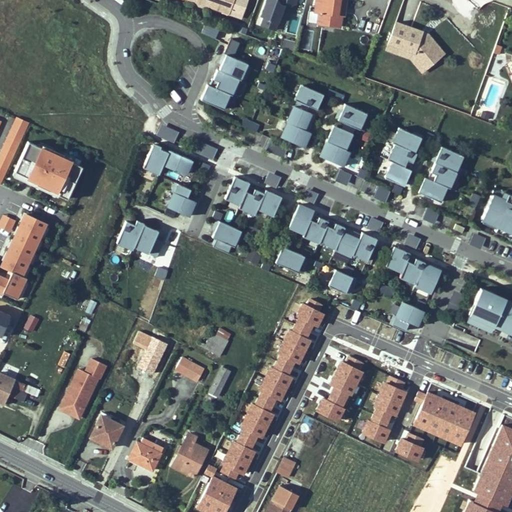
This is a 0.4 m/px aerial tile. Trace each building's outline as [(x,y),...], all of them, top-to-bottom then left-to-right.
[(231,8),(233,0),(191,0),(196,2),(205,5),(241,18),(243,12),(231,8)] [(243,12),(247,0),(233,0),(231,8),(243,12)] [(267,0),(262,13),(266,15),(262,24),(276,29),(284,8),(298,2),(298,0),(267,0)] [(337,14),(339,0),(316,0),(315,7),(315,12),(319,12),(318,23),(340,26),(341,14),(337,14)] [(345,14),(346,0),(339,0),(337,14),(341,14),(345,14)] [(202,12),(205,5),(196,2),(193,9),(202,12)] [(298,33),(303,14),(294,12),(289,31),(298,33)] [(214,38),(219,25),(203,20),(198,31),(214,38)] [(443,53),(427,34),(425,35),(420,34),(421,31),(396,22),(388,43),(407,49),(412,51),(413,49),(428,65),(429,65),(443,53)] [(412,51),(407,49),(388,43),(386,49),(410,57),(421,71),(429,65),(428,65),(413,49),(412,51)] [(498,54),(501,46),(496,44),(493,53),(498,54)] [(239,79),(246,63),(224,53),(222,58),(224,58),(219,70),(239,79)] [(273,72),(276,65),(268,62),(265,69),(273,72)] [(232,95),(239,79),(219,70),(217,69),(210,85),(228,93),(230,94),(232,95)] [(265,90),(267,86),(259,82),(257,87),(265,90)] [(224,102),(228,93),(210,85),(207,84),(200,99),(223,109),(226,103),(224,102)] [(316,109),(323,94),(302,85),(298,94),(296,93),(293,99),(298,101),(309,105),(316,109)] [(334,98),(337,92),(329,88),(326,95),(334,98)] [(342,102),(345,95),(337,92),(334,98),(342,102)] [(309,105),(298,101),(295,106),(306,111),(309,105)] [(357,128),(365,112),(345,103),(340,115),(338,114),(336,119),(344,122),(355,127),(357,128)] [(307,131),(314,115),(306,111),(295,106),(294,105),(286,121),(287,122),(289,123),(307,131)] [(20,140),(28,122),(17,117),(8,134),(20,140)] [(252,121),(244,117),(241,125),(249,128),(252,121)] [(256,131),(259,124),(252,121),(249,128),(256,131)] [(352,133),(355,127),(344,122),(341,128),(352,133)] [(303,147),(310,132),(307,131),(289,123),(285,132),(283,131),(281,137),(303,147)] [(174,143),(179,132),(161,124),(156,135),(174,143)] [(345,149),(352,133),(341,128),(336,126),(334,133),(330,131),(326,141),(328,142),(345,149)] [(421,137),(398,127),(395,133),(397,133),(393,143),(395,143),(414,152),(421,137)] [(364,142),(369,133),(362,129),(357,138),(364,142)] [(432,143),(435,135),(428,132),(424,140),(432,143)] [(8,134),(0,151),(0,168),(6,171),(20,140),(8,134)] [(372,143),(375,136),(370,134),(367,141),(372,143)] [(439,146),(442,138),(435,135),(432,143),(439,146)] [(212,160),(217,149),(193,139),(188,150),(212,160)] [(283,158),(288,147),(270,139),(265,150),(283,158)] [(41,147),(28,141),(14,171),(37,181),(36,184),(49,190),(51,188),(59,191),(57,194),(67,198),(82,166),(63,157),(64,155),(42,145),(41,147)] [(342,166),(349,151),(345,149),(328,142),(324,151),(322,150),(320,156),(342,166)] [(409,169),(416,153),(414,152),(395,143),(387,159),(391,161),(409,169)] [(163,165),(168,153),(152,146),(142,167),(158,174),(163,165)] [(454,171),(461,155),(441,146),(436,157),(434,157),(432,161),(434,162),(454,171)] [(189,166),(191,160),(169,151),(168,153),(163,165),(184,174),(187,165),(189,166)] [(406,179),(411,169),(409,169),(391,161),(384,177),(400,184),(403,178),(406,179)] [(207,172),(210,165),(202,162),(199,169),(207,172)] [(449,188),(456,172),(454,171),(434,162),(427,178),(445,186),(447,187),(449,188)] [(364,179),(367,171),(360,168),(357,176),(364,179)] [(347,185),(352,174),(339,169),(334,180),(347,185)] [(276,188),(281,177),(269,172),(264,183),(276,188)] [(240,203),(248,185),(249,182),(234,176),(224,198),(230,201),(231,199),(240,203)] [(445,186),(427,178),(424,177),(417,192),(440,201),(443,196),(441,195),(445,186)] [(188,216),(195,201),(187,197),(190,189),(174,182),(171,191),(173,192),(167,207),(188,216)] [(403,188),(395,184),(392,191),(400,195),(403,188)] [(257,209),(264,193),(255,189),(255,188),(248,185),(240,203),(239,205),(238,208),(254,215),(257,209)] [(386,202),(390,191),(378,186),(373,197),(386,202)] [(500,196),(502,190),(495,186),(492,193),(500,196)] [(313,204),(318,194),(305,188),(301,199),(313,204)] [(273,216),(280,200),(273,197),(275,193),(265,189),(264,193),(257,209),(273,216)] [(478,200),(480,196),(473,192),(471,197),(478,200)] [(511,193),(507,192),(504,198),(500,196),(492,193),(481,218),(483,219),(496,225),(495,228),(494,230),(508,236),(508,237),(510,234),(511,234),(511,193)] [(475,207),(478,200),(471,197),(468,204),(475,207)] [(304,231),(312,213),(313,210),(298,204),(288,226),(294,229),(295,227),(304,231)] [(434,224),(439,213),(427,207),(422,218),(434,224)] [(219,221),(222,214),(215,211),(212,217),(217,220),(219,221)] [(319,242),(328,221),(319,217),(312,213),(304,231),(303,233),(302,236),(318,243),(319,242)] [(0,227),(9,232),(15,220),(3,214),(0,221),(0,227)] [(0,292),(2,293),(3,292),(16,298),(26,277),(22,275),(47,223),(26,214),(18,227),(20,228),(12,240),(14,241),(6,253),(8,254),(0,265),(12,271),(8,279),(0,275),(0,292)] [(378,233),(383,222),(371,217),(366,228),(378,233)] [(482,222),(495,228),(496,225),(483,219),(482,222)] [(143,224),(144,223),(136,220),(134,224),(126,220),(116,243),(132,250),(134,245),(143,224)] [(228,253),(239,229),(219,221),(217,220),(215,225),(217,225),(212,237),(216,239),(213,246),(228,253)] [(335,249),(344,228),(345,227),(329,220),(328,221),(319,242),(335,249)] [(156,257),(163,242),(155,238),(158,231),(143,224),(134,245),(143,249),(142,251),(156,257)] [(462,233),(464,228),(456,224),(453,229),(462,233)] [(257,238),(260,231),(254,228),(251,235),(257,238)] [(352,252),(360,235),(344,228),(335,249),(351,256),(352,254),(352,252)] [(372,248),(376,238),(362,232),(360,235),(352,252),(362,257),(361,258),(367,261),(369,256),(372,248)] [(415,249),(420,238),(408,233),(403,244),(415,249)] [(481,249),(486,238),(474,233),(469,244),(481,249)] [(290,250),(293,244),(287,241),(284,248),(290,250)] [(295,272),(302,256),(295,252),(290,250),(284,248),(280,246),(278,250),(280,251),(274,263),(295,272)] [(373,258),(377,250),(372,248),(369,256),(373,258)] [(258,263),(261,255),(250,250),(246,258),(258,263)] [(402,275),(410,258),(411,256),(401,251),(400,255),(393,252),(386,268),(402,275)] [(416,287),(425,266),(426,265),(410,258),(402,275),(400,280),(416,287)] [(268,271),(271,264),(264,261),(261,268),(268,271)] [(351,276),(353,269),(346,266),(343,273),(351,276)] [(432,294),(442,271),(438,269),(437,271),(425,266),(416,287),(432,294)] [(349,294),(356,278),(351,276),(343,273),(335,269),(328,285),(349,294)] [(386,294),(389,287),(382,284),(379,291),(386,294)] [(511,301),(480,287),(468,314),(472,315),(479,319),(482,320),(490,323),(496,326),(501,328),(503,325),(507,326),(505,330),(507,331),(511,332),(511,301)] [(455,318),(465,294),(454,289),(444,313),(455,318)] [(81,309),(90,313),(95,302),(87,297),(81,309)] [(357,309),(361,302),(354,299),(350,306),(357,309)] [(429,305),(421,302),(418,309),(426,313),(429,305)] [(296,321),(293,328),(306,335),(310,327),(314,329),(320,318),(315,315),(318,308),(308,303),(304,310),(299,308),(294,319),(296,321)] [(419,327),(426,313),(418,309),(405,303),(398,318),(396,317),(392,326),(408,333),(411,324),(419,327)] [(0,335),(1,336),(10,315),(0,311),(0,335)] [(22,326),(32,331),(39,317),(29,312),(22,326)] [(85,332),(90,320),(84,317),(78,328),(85,332)] [(231,334),(220,328),(216,333),(227,339),(231,334)] [(281,344),(281,345),(301,355),(306,344),(302,342),(306,335),(293,328),(289,336),(286,334),(281,344)] [(146,349),(152,337),(138,331),(133,342),(146,349)] [(218,355),(227,340),(213,332),(204,347),(218,355)] [(101,353),(106,342),(92,335),(87,347),(101,353)] [(278,358),(274,365),(287,372),(291,364),(296,366),(301,355),(281,345),(275,356),(278,358)] [(183,372),(189,360),(182,356),(175,368),(183,372)] [(197,381),(204,369),(189,360),(183,372),(197,381)] [(360,367),(346,360),(343,368),(338,366),(333,377),(353,387),(359,376),(356,374),(360,367)] [(263,381),(262,382),(282,392),(288,381),(284,379),(287,372),(274,365),(270,373),(268,371),(263,381)] [(217,396),(230,371),(226,369),(222,367),(221,367),(209,392),(217,396)] [(83,408),(98,378),(79,369),(64,399),(83,408)] [(34,401),(39,390),(37,389),(41,381),(28,375),(25,384),(0,373),(0,402),(3,404),(8,395),(19,399),(21,395),(34,401)] [(258,388),(262,381),(253,377),(250,384),(258,388)] [(353,387),(333,377),(327,388),(332,390),(328,397),(341,404),(345,396),(348,398),(353,387)] [(401,386),(387,380),(384,388),(381,387),(376,398),(397,407),(402,396),(397,394),(401,386)] [(259,395),(256,402),(269,409),(273,401),(277,403),(282,392),(262,382),(257,393),(259,395)] [(419,408),(423,400),(415,396),(411,404),(418,407),(419,408)] [(433,400),(424,396),(423,400),(419,408),(412,424),(424,429),(436,434),(447,439),(459,444),(470,416),(462,413),(458,421),(452,419),(456,410),(439,403),(435,411),(430,409),(433,400)] [(341,404),(328,397),(324,405),(320,402),(314,414),(334,424),(340,413),(337,411),(341,404)] [(397,407),(376,398),(371,409),(374,411),(371,418),(384,424),(388,417),(392,419),(397,407)] [(439,403),(433,400),(430,409),(435,411),(439,403)] [(244,418),(244,419),(264,430),(269,418),(265,416),(269,409),(256,402),(252,410),(249,408),(244,418)] [(462,413),(456,410),(452,419),(458,421),(462,413)] [(111,447),(122,425),(110,419),(111,416),(102,412),(91,434),(102,440),(102,442),(111,447)] [(299,425),(302,419),(293,415),(291,421),(299,425)] [(381,432),(384,424),(371,418),(367,426),(365,425),(359,436),(380,446),(386,434),(381,432)] [(241,432),(237,439),(250,446),(254,438),(258,440),(264,430),(244,419),(238,430),(241,432)] [(294,437),(299,426),(283,419),(278,429),(294,437)] [(424,429),(412,424),(410,428),(422,433),(424,429)] [(500,502),(504,504),(511,485),(511,428),(502,424),(482,468),(487,470),(484,478),(479,476),(473,490),(477,492),(500,502)] [(276,471),(284,457),(294,437),(278,429),(260,463),(276,471)] [(436,434),(424,429),(422,433),(434,438),(436,434)] [(195,472),(207,450),(193,443),(196,436),(188,433),(182,446),(178,454),(171,466),(182,471),(184,466),(195,472)] [(447,439),(436,434),(434,438),(445,443),(447,439)] [(420,443),(406,437),(403,445),(398,443),(393,455),(414,464),(419,452),(416,451),(420,443)] [(152,470),(160,453),(151,449),(154,443),(143,438),(140,443),(136,441),(128,458),(152,470)] [(226,455),(225,456),(245,466),(251,455),(247,453),(250,446),(237,439),(233,447),(230,445),(226,455)] [(459,444),(447,439),(445,443),(457,448),(459,444)] [(160,453),(163,448),(154,443),(151,449),(160,453)] [(245,466),(225,456),(219,467),(222,468),(218,476),(232,483),(235,475),(240,477),(245,466)] [(288,477),(295,463),(284,457),(277,471),(288,477)] [(195,472),(184,466),(182,471),(193,477),(195,472)] [(202,477),(209,481),(210,481),(214,473),(206,469),(202,477)] [(209,481),(196,507),(206,511),(222,511),(233,492),(224,488),(220,496),(214,493),(218,485),(210,481),(209,481)] [(288,511),(297,494),(279,485),(265,511),(288,511)] [(500,502),(477,492),(473,501),(495,511),(500,502)] [(463,511),(497,511),(495,511),(473,501),(469,499),(463,511)]
